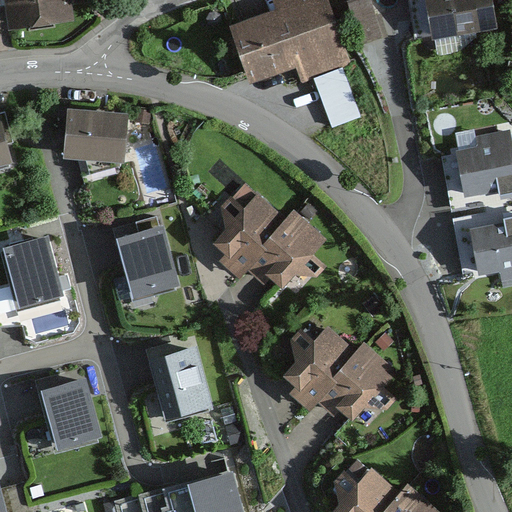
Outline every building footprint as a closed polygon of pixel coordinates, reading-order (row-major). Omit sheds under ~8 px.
[(74,0),(0,0),(0,10),(16,8),(19,28),(78,20),(74,0)] [(291,15),(240,33),(258,83),(297,69),(301,79),(314,75),(333,130),(364,119),(322,0),(302,0),(287,5),(291,15)] [(377,0),(376,0),(352,7),(362,43),(387,36),(377,0)] [(490,0),(432,0),(441,40),(496,30),(490,0)] [(133,120),(77,115),(73,153),(130,158),(133,120)] [(10,121),(0,123),(0,172),(22,166),(10,121)] [(511,156),(508,137),(458,147),(469,197),(511,188),(511,156)] [(262,259),(294,221),(264,195),(254,207),(241,224),(223,244),(254,269),(262,259)] [(294,221),(262,259),(293,285),(307,269),(335,236),(303,210),(294,221)] [(511,217),(473,225),(483,279),(511,273),(511,217)] [(171,229),(129,240),(145,301),(187,290),(171,229)] [(57,238),(8,252),(25,313),(74,299),(57,238)] [(324,398),(357,357),(326,333),(317,344),(304,361),(287,382),(317,406),(324,398)] [(357,357),(324,398),(358,424),(371,407),(386,388),(399,371),(366,345),(357,357)] [(198,348),(154,360),(171,421),(215,409),(198,348)] [(90,382),(47,393),(64,456),(107,445),(90,382)] [(245,511),(236,473),(111,505),(113,511),(245,511)] [(4,474),(0,475),(0,511),(30,511),(24,486),(8,490),(4,474)] [(392,511),(404,498),(374,474),(364,486),(352,501),(343,511),(392,511)] [(404,498),(392,511),(445,511),(446,511),(413,486),(404,498)]
